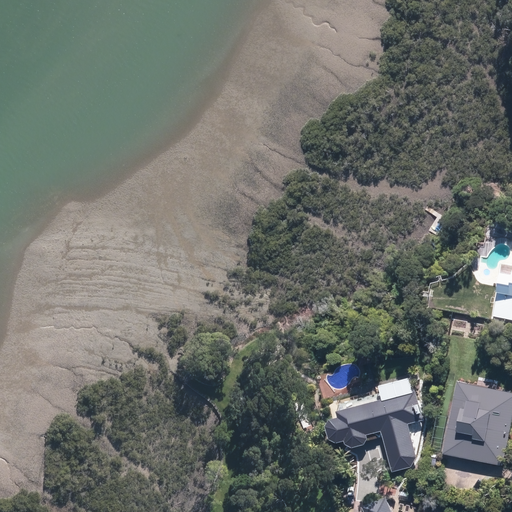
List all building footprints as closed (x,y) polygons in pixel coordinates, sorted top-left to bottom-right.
[(511,264),(505,263),(502,275),(504,275),(496,316),(511,319),(511,264)] [(505,467),(511,434),(511,392),(460,382),(445,454),(505,467)] [(419,457),(410,424),(427,420),(419,391),(340,412),(342,418),(335,420),(331,427),(334,440),(341,443),(349,441),(350,445),(356,448),(367,445),(370,439),(370,435),(384,432),(395,473),(413,468),(419,457)] [(382,480),(378,495),(395,499),(399,484),(382,480)] [(364,509),(365,511),(393,511),(388,499),(364,509)]
